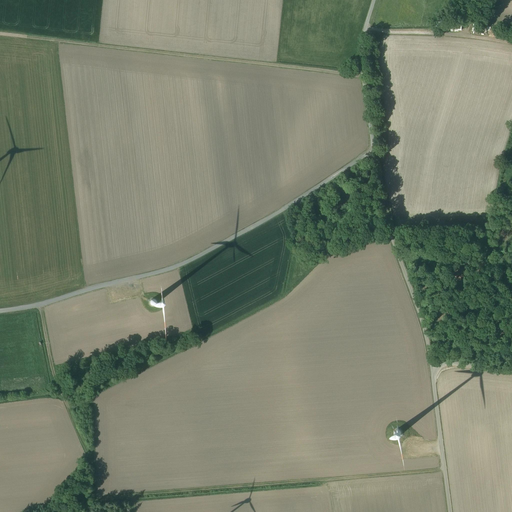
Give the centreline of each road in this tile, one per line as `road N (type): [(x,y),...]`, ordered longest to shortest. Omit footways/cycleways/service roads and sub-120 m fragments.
road 1 (track): [(0,312),(159,272),(374,149)]
road 2 (unclassified): [(432,357),(374,149),(361,43),(370,0)]
road 3 (track): [(0,34),(335,73)]
road 4 (unclassified): [(451,511),(432,357)]
